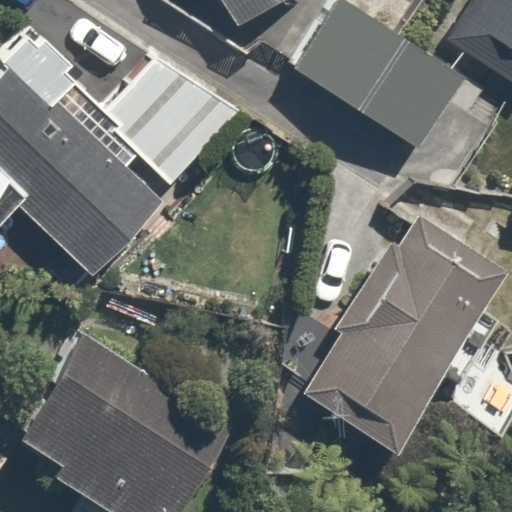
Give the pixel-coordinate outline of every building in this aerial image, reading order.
[(271,0),(205,0),(222,28),(271,0)] [(348,0),(332,0),(284,69),(406,153),(459,76),(348,0)] [(511,91),(511,0),(464,0),(437,40),(511,91)] [(0,206),(77,281),(231,120),(153,45),(99,101),(17,23),(0,40),(0,206)] [(380,454),(492,271),(407,219),(295,401),(380,454)] [(74,337),(10,442),(48,465),(36,484),(65,501),(58,511),(166,511),(219,425),(74,337)] [(511,376),(486,348),(437,393),(479,439),(511,409),(511,376)]
